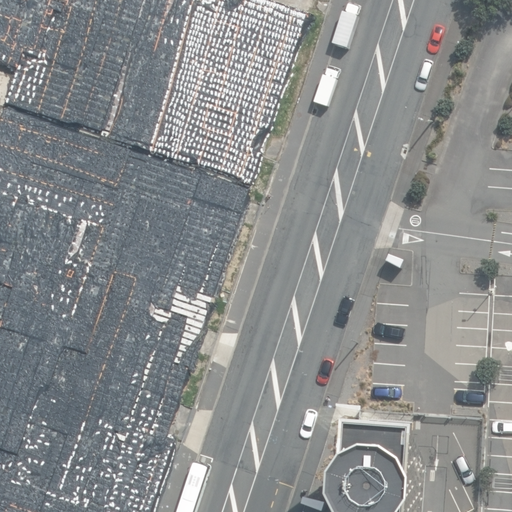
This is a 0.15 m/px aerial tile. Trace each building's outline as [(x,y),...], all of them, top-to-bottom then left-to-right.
[(326,0),(0,0),(0,101),(109,139),(262,191),(326,0)] [(262,191),(109,139),(50,315),(13,303),(0,341),(0,349),(186,413),(262,191)] [(412,294),(386,292),(380,373),(406,375),(412,294)] [(0,408),(0,511),(131,511),(150,462),(0,408)] [(426,472),(429,428),(413,427),(361,423),(358,423),(357,431),(356,447),(355,468),(352,471),(349,476),(347,498),(351,507),(351,511),(423,511),(428,505),(430,483),(426,472)]
